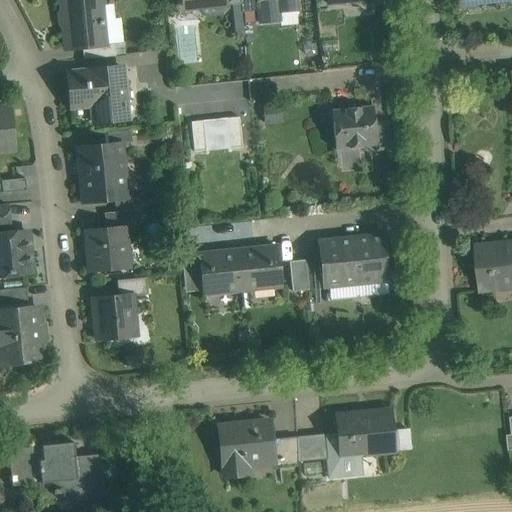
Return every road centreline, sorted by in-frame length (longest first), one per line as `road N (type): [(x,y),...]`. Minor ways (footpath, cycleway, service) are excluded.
road 1 (residential): [(423,0),(431,336),(396,365),(78,401)]
road 2 (residential): [(36,80),(78,401)]
